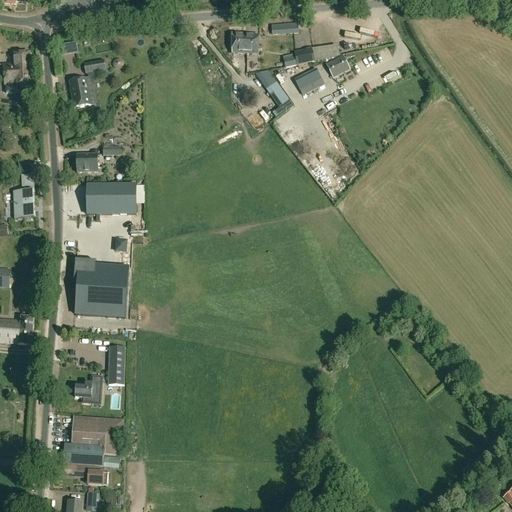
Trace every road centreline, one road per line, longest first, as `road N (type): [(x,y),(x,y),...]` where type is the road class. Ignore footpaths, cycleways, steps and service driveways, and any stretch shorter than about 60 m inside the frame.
road 1 (unclassified): [(43,462),(53,167),(43,20)]
road 2 (unclassified): [(460,2),(161,18),(92,0)]
